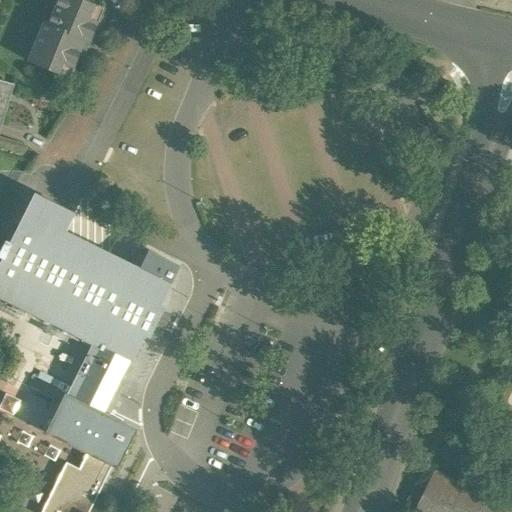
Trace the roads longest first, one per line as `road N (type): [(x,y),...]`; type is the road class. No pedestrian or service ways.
road 1 (unclassified): [(364,511),(511,105)]
road 2 (unclassified): [(511,44),(376,0)]
